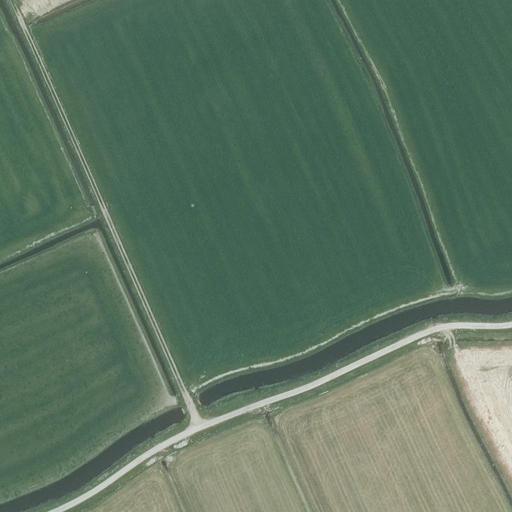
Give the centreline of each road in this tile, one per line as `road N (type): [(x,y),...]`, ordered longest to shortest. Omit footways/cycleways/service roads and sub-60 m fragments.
road 1 (track): [(198,428),(11,0)]
road 2 (unclassified): [(54,511),(198,428)]
